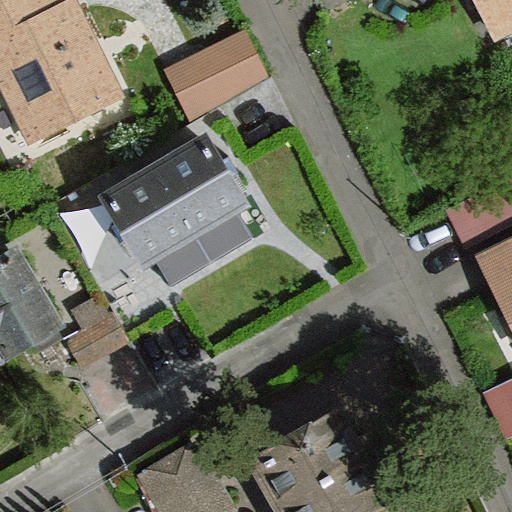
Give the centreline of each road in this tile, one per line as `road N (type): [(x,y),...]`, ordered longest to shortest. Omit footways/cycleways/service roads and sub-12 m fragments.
road 1 (residential): [(1,511),(402,278)]
road 2 (residential): [(402,278),(265,0)]
road 3 (residential): [(511,500),(402,278)]
